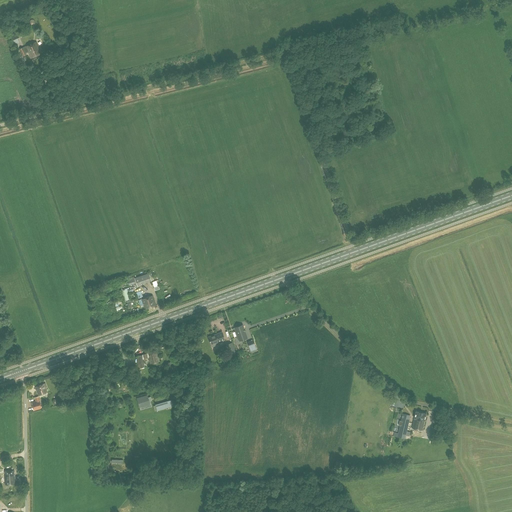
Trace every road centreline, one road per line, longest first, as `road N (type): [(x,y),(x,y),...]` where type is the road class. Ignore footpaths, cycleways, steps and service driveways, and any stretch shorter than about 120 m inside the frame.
road 1 (primary): [(0,380),(281,279)]
road 2 (primary): [(281,279),(511,196)]
road 3 (unclassified): [(403,401),(281,279)]
